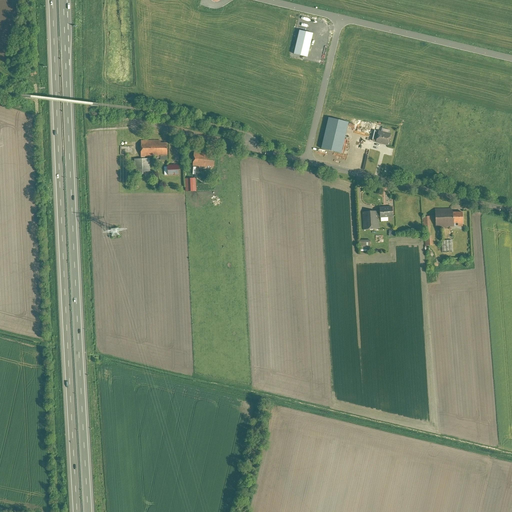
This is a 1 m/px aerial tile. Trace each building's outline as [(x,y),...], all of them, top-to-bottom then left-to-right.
[(313,34),(299,31),(293,55),(307,58),(313,34)] [(246,75),(196,61),(186,101),(237,116),(246,75)] [(340,154),(348,123),(328,118),(320,149),(340,154)] [(379,130),(376,141),(389,144),(391,134),(379,130)] [(170,141),(142,141),(143,157),(170,157),(170,141)] [(215,153),(195,151),(194,164),(213,166),(215,153)] [(151,159),(136,160),(136,176),(151,175),(151,159)] [(180,165),(168,165),(168,175),(180,175),(180,165)] [(187,194),(195,194),(195,181),(187,181),(187,194)] [(393,206),(380,208),(381,217),(394,216),(393,206)] [(452,209),(436,209),(436,227),(453,227),(453,224),(452,212),(452,209)] [(378,211),(362,212),(364,228),(380,226),(378,211)] [(463,212),(452,212),(453,224),(464,223),(463,212)] [(432,235),(431,235),(430,216),(424,216),(426,245),(433,245),(432,235)] [(443,240),(443,252),(452,251),(452,240),(443,240)]
